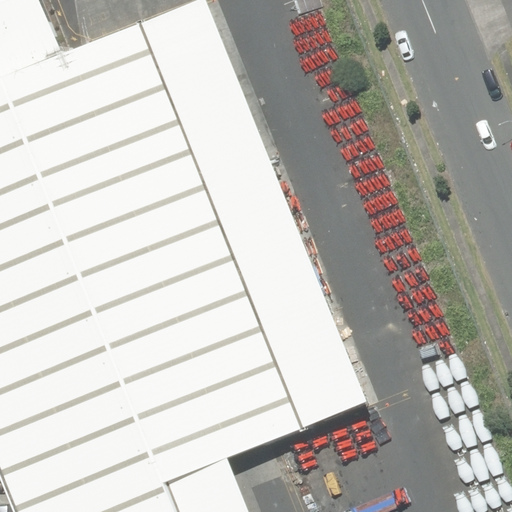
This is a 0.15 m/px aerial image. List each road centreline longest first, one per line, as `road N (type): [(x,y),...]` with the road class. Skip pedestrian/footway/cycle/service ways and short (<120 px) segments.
road 1 (unknown): [(229,0),(277,71),(411,511)]
road 2 (unclassified): [(511,212),(425,0)]
